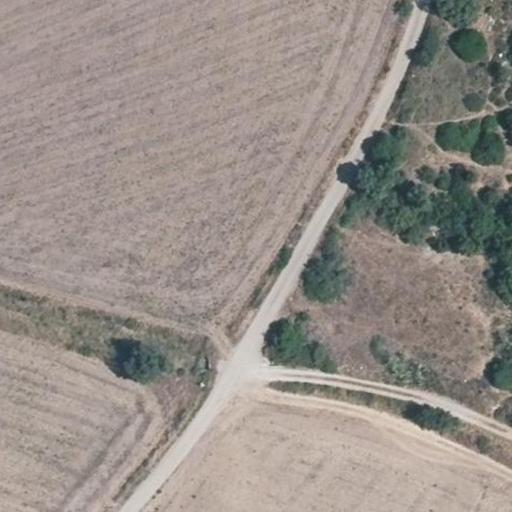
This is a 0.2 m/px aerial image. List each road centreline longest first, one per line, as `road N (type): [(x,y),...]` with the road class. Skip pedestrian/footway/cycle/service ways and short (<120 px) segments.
road 1 (unclassified): [(231,374),(368,130),(423,0)]
road 2 (unclassified): [(231,374),(393,396),(511,440)]
road 3 (unclassified): [(134,511),(231,374)]
